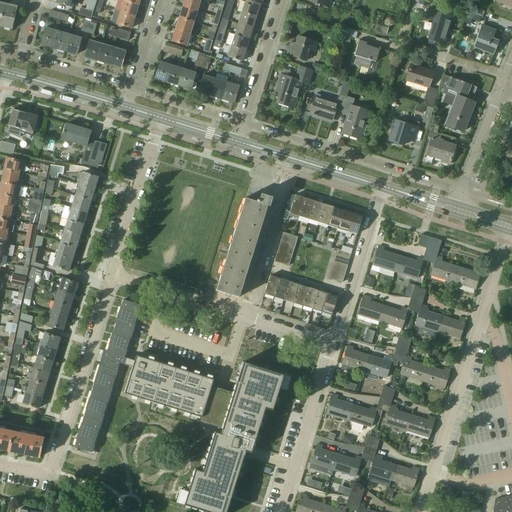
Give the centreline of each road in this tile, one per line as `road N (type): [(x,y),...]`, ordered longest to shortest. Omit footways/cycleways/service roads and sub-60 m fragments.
road 1 (residential): [(110,273),(49,469),(0,465)]
road 2 (residential): [(432,472),(508,232)]
road 3 (residential): [(462,192),(241,125)]
road 4 (residential): [(280,511),(334,344)]
road 5 (residential): [(334,344),(384,187)]
road 6 (residential): [(160,118),(110,273)]
road 7 (residential): [(243,315),(282,192),(253,182)]
road 8 (residential): [(508,77),(402,43),(414,0)]
road 9 (primary): [(384,187),(236,141)]
road 10 (residential): [(110,273),(243,315)]
road 11 (residential): [(241,125),(282,0)]
road 12 (primary): [(126,108),(2,72)]
